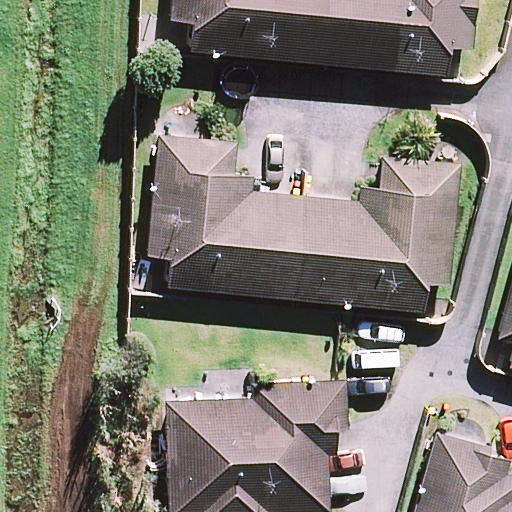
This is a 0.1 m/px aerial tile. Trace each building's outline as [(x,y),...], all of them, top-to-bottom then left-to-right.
[(185,47),(310,58),(315,0),(167,0),(167,16),(188,18),(185,47)] [(315,0),(310,58),(440,69),(442,41),(468,44),(471,0),(315,0)] [(162,282),(291,294),(300,191),(247,186),(248,171),(230,169),(232,137),(155,130),(144,248),(165,250),(162,282)] [(300,191),(291,294),(417,305),(419,276),(444,278),(454,159),(377,152),(374,183),(356,182),(355,196),(300,191)] [(511,364),(511,264),(492,333),(511,338),(504,362),(511,364)] [(343,423),(342,376),(334,376),(245,377),(245,395),(163,396),(164,511),(191,511),(190,511),(266,511),(266,508),(326,507),(325,451),(331,451),(331,424),(343,423)] [(511,511),(511,469),(501,467),(504,454),(487,450),(489,444),(431,428),(407,511),(511,511)]
